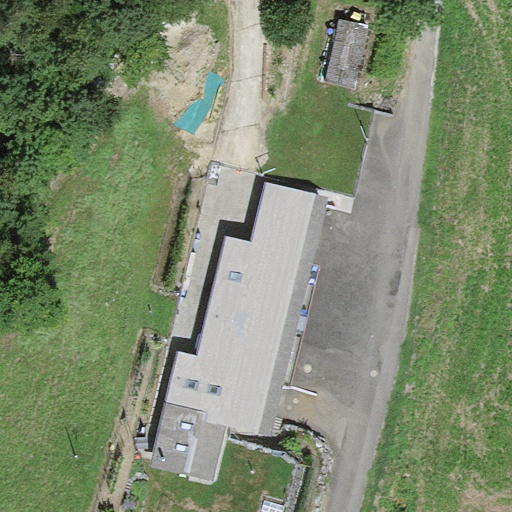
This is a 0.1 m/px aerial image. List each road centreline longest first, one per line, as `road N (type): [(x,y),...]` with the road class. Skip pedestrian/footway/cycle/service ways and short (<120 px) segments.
road 1 (track): [(351,472),(430,0)]
road 2 (track): [(187,0),(142,57),(0,180)]
road 3 (track): [(236,162),(251,35),(242,0)]
